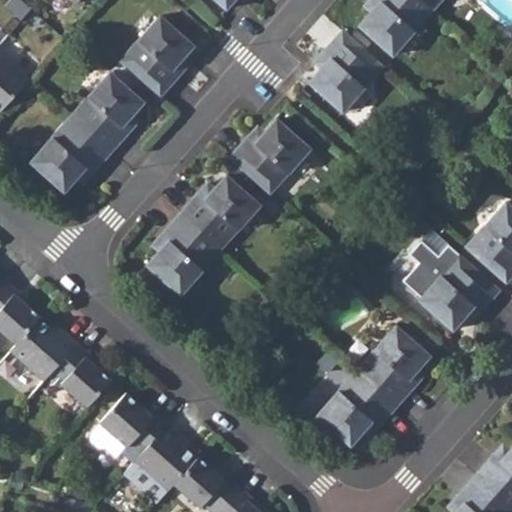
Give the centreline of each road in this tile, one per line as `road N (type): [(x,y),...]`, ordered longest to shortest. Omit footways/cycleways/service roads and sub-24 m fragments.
road 1 (residential): [(77,268),(347,511)]
road 2 (residential): [(77,268),(309,0)]
road 3 (residential): [(379,511),(511,367)]
